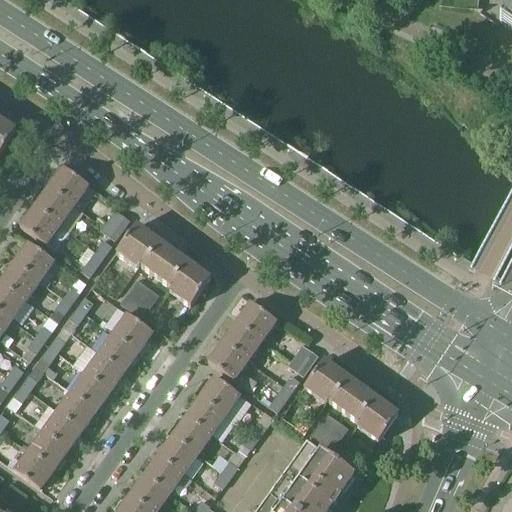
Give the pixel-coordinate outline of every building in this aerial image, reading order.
[(452,8),(478,12),(478,0),(452,0),(452,2),(452,8)] [(511,32),(511,3),(499,24),(511,32)] [(0,157),(16,134),(9,130),(8,131),(0,125),(0,157)] [(63,171),(48,191),(74,210),(89,190),(63,171)] [(60,230),(74,210),(48,191),(34,211),(60,230)] [(20,230),(46,249),(60,230),(34,211),(20,230)] [(115,244),(130,224),(115,214),(100,234),(115,244)] [(193,272),(194,270),(153,241),(152,242),(141,235),(142,233),(136,229),(116,257),(126,264),(133,256),(141,262),(137,268),(173,294),(177,288),(187,295),(180,304),(190,311),(210,282),(204,278),(203,280),(193,272)] [(103,244),(95,254),(103,260),(111,250),(103,244)] [(28,246),(14,266),(40,285),(54,265),(28,246)] [(88,264),(96,270),(103,260),(95,254),(88,264)] [(40,285),(14,266),(0,284),(0,285),(26,304),(40,285)] [(77,281),(70,291),(71,292),(78,297),(79,298),(86,288),(77,281)] [(137,283),(120,307),(131,315),(148,291),(137,283)] [(26,304),(0,285),(0,315),(12,324),(26,304)] [(131,315),(142,322),(159,299),(148,291),(131,315)] [(71,292),(63,302),(71,308),(78,297),(71,292)] [(85,301),(77,311),(86,317),(93,307),(85,301)] [(71,308),(63,302),(56,313),(63,318),(71,308)] [(250,306),(235,327),(262,345),(276,325),(250,306)] [(63,331),(71,337),(77,328),(78,329),(86,317),(77,311),(63,331)] [(0,339),(12,324),(0,315),(0,339)] [(112,337),(138,356),(152,336),(127,317),(124,320),(112,337)] [(102,323),(99,328),(106,332),(109,328),(102,323)] [(247,365),(262,345),(235,327),(221,347),(247,365)] [(43,330),(36,341),(43,346),(51,336),(43,330)] [(63,331),(49,350),(58,357),(65,346),(71,337),(63,331)] [(124,375),(138,356),(112,337),(98,357),(124,375)] [(36,341),(28,351),(27,351),(21,360),(30,366),(37,357),(36,357),(43,346),(36,341)] [(256,386),(240,374),(247,365),(221,347),(207,366),(249,396),(256,386)] [(303,380),(317,360),(303,349),(288,369),(303,380)] [(49,350),(34,370),(43,376),(53,383),(57,378),(48,371),(58,357),(49,350)] [(124,375),(98,357),(84,376),(110,395),(124,375)] [(15,369),(7,380),(15,386),(23,375),(23,376),(30,366),(21,360),(14,369),(15,369)] [(380,407),(381,406),(340,377),(339,378),(329,370),(330,369),(324,364),(303,393),(313,400),(319,391),(327,397),(323,403),(360,429),(364,424),(373,430),(367,438),(378,446),(398,418),(392,414),(391,415),(380,407)] [(34,370),(20,389),(30,396),(43,376),(34,370)] [(70,396),(96,415),(110,395),(84,376),(70,396)] [(283,390),(292,396),(300,385),(291,379),(283,390)] [(15,386),(7,380),(0,390),(8,396),(15,386)] [(199,401),(225,419),(240,399),(214,380),(199,401)] [(20,389),(6,409),(16,415),(30,396),(20,389)] [(277,416),(292,396),(283,390),(268,410),(277,416)] [(96,415),(70,396),(56,415),(82,434),(96,415)] [(225,419),(199,401),(185,420),(211,439),(220,445),(234,425),(225,419)] [(82,434),(56,415),(42,435),(68,454),(82,434)] [(264,415),(249,436),(258,443),(273,422),(264,415)] [(320,448),(336,425),(326,417),(309,440),(320,448)] [(0,418),(0,433),(2,435),(9,424),(0,418)] [(185,420),(171,440),(197,458),(211,439),(185,420)] [(347,433),(336,425),(320,448),(330,455),(347,433)] [(68,454),(42,435),(28,455),(54,473),(56,471),(59,473),(65,464),(62,462),(68,454)] [(244,462),(258,443),(249,436),(242,447),(240,446),(234,455),(244,462)] [(197,458),(171,440),(157,459),(183,478),(197,458)] [(339,499),(354,478),(306,444),(269,496),(291,511),(329,511),(331,511),(332,511),(341,500),(339,499)] [(231,481),(244,462),(234,455),(234,454),(227,464),(229,465),(225,470),(218,465),(214,470),(222,475),(231,481)] [(14,474),(40,493),(54,473),(28,455),(14,474)] [(157,459),(143,479),(169,497),(183,478),(157,459)] [(223,493),(231,481),(222,475),(213,486),(223,493)] [(148,511),(159,511),(169,497),(143,479),(129,498),(148,511)] [(20,509),(27,499),(11,487),(3,497),(20,509)] [(291,511),(269,496),(256,511),(291,511)] [(148,511),(129,498),(123,507),(121,505),(115,511),(148,511)]
